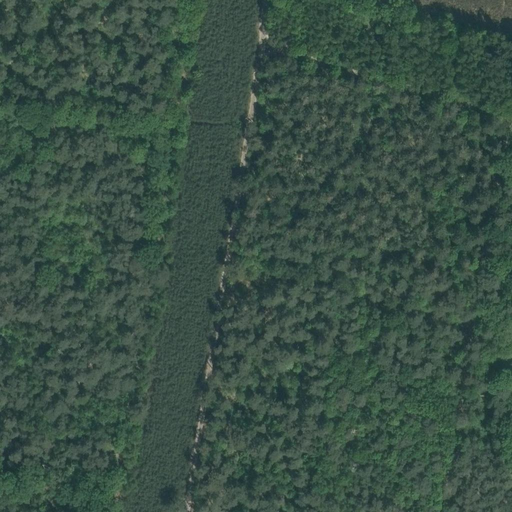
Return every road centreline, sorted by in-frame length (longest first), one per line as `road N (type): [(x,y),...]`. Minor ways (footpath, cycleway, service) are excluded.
road 1 (track): [(261,38),(183,511)]
road 2 (track): [(511,118),(441,511)]
road 3 (track): [(261,38),(511,116)]
